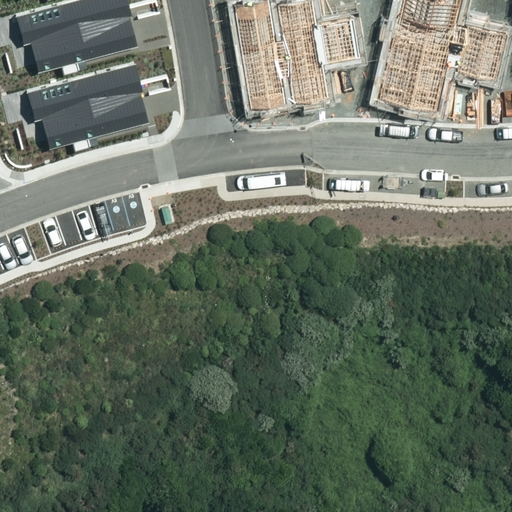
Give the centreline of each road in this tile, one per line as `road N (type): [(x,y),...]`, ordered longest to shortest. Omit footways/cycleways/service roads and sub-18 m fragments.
road 1 (residential): [(511,144),(217,154)]
road 2 (residential): [(0,212),(87,180),(217,154)]
road 3 (residential): [(217,154),(187,0)]
